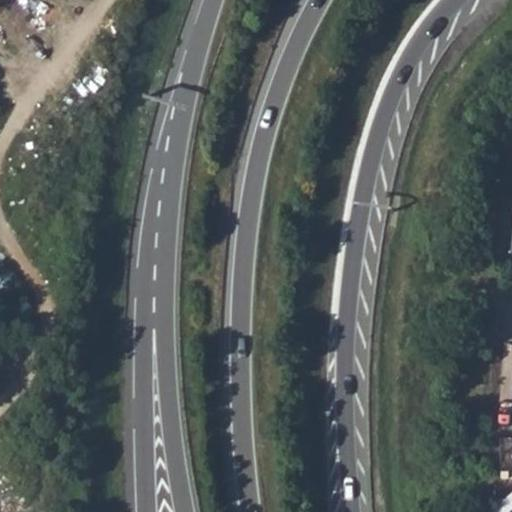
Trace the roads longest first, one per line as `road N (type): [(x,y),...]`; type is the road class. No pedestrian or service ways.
road 1 (trunk): [(343,511),(339,332),(353,215),(393,78),(447,0)]
road 2 (trunk): [(318,0),(267,123),(247,223),(240,374),(249,511)]
road 3 (trunk): [(156,244),(176,464),(188,511)]
road 4 (trunk): [(156,244),(144,386),(147,511)]
road 5 (trunk): [(212,0),(180,109),(156,244)]
